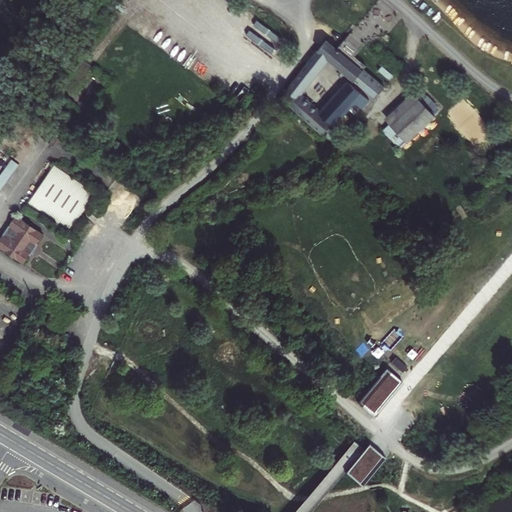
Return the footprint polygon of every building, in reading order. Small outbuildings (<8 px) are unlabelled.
[(346,42),(335,32),(315,57),(324,65),(330,58),(377,98),(386,87),(365,69),(367,67),(356,57),(361,51),(349,39),(346,42)] [(324,65),(315,57),(309,64),(319,72),(324,65)] [(301,94),(319,72),(309,64),(282,97),(316,127),(325,135),(348,110),(355,102),(363,109),(370,100),(351,83),(322,113),(301,94)] [(414,93),(385,119),(389,124),(383,130),(398,147),(405,141),(407,143),(435,117),(434,115),(440,109),(423,91),(417,97),(414,93)] [(0,188),(1,189),(19,165),(12,160),(0,175),(0,188)] [(96,194),(55,166),(30,202),(71,229),(96,194)] [(45,236),(17,217),(0,243),(0,247),(26,264),(31,256),(33,256),(40,245),(39,244),(45,236)] [(65,301),(52,295),(47,305),(58,312),(60,309),(65,301)] [(65,301),(60,309),(58,312),(59,312),(56,317),(54,316),(51,323),(62,330),(67,322),(69,324),(73,316),(76,317),(80,309),(65,301)] [(387,369),(359,400),(372,411),(400,380),(387,369)] [(375,449),(368,443),(358,456),(346,470),(361,482),(383,456),(375,449)]
